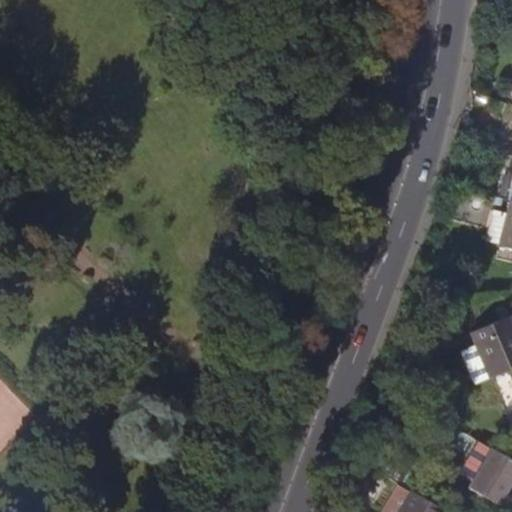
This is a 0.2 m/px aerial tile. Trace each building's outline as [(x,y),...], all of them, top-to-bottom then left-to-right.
[(511,199),(511,200),(501,246),(511,248),(511,199)] [(510,371),(511,370),(511,325),(476,340),(479,346),(463,353),(476,385),(492,379),(510,371)] [(511,489),(511,460),(492,449),(470,487),(502,506),(511,489)] [(364,494),(377,472),(368,467),(356,489),(364,494)] [(443,511),(444,511),(394,482),(378,511),(443,511)]
